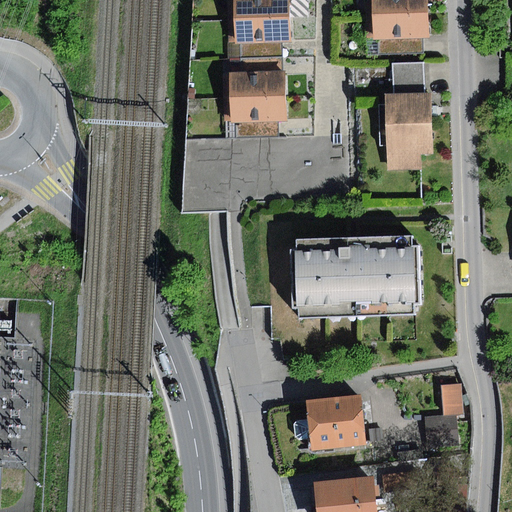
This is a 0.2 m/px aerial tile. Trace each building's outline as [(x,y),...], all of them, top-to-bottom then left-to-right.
[(226,0),(227,19),(289,17),(287,0),(226,0)] [(365,0),(366,15),(428,13),(427,0),(365,0)] [(428,13),(366,15),(367,40),(378,40),(423,38),(429,38),(428,13)] [(289,17),(227,19),(228,44),(243,43),(283,42),(289,41),(289,17)] [(423,38),(378,40),(378,54),(424,53),(423,38)] [(243,43),(244,59),(283,57),(283,42),(243,43)] [(230,59),(230,74),(284,72),(283,57),(244,59),(230,59)] [(393,64),(394,94),(424,94),(423,64),(393,64)] [(223,74),(223,98),(285,96),(284,72),(230,74),(223,74)] [(394,94),(386,94),(387,170),(421,170),(421,154),(433,154),(432,94),(424,94),(401,94),(394,94)] [(285,96),(223,98),(224,123),(236,122),(279,121),(286,121),(285,96)] [(279,121),(236,122),(236,138),(280,136),(279,121)] [(412,237),(297,240),(297,251),(292,252),(294,309),(299,309),(299,317),(415,314),(415,306),(421,306),(419,245),(413,246),(412,237)] [(461,385),(442,386),(444,414),(463,413),(461,385)] [(362,395),(307,401),(309,420),(311,440),(312,451),(367,445),(362,395)] [(457,416),(426,418),(427,449),(459,447),(457,416)] [(311,440),(309,420),(297,421),(293,425),(295,437),(299,441),(311,440)] [(421,450),(398,453),(399,462),(423,458),(421,450)] [(416,472),(382,476),(384,492),(418,488),(416,472)] [(377,511),(374,477),(315,483),(317,511),(377,511)] [(465,511),(467,486),(443,484),(441,511),(465,511)]
